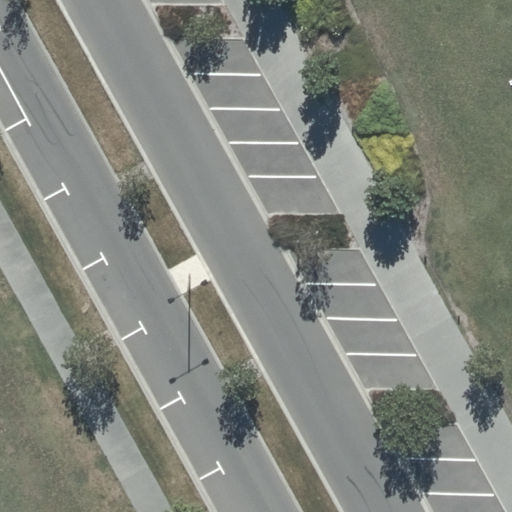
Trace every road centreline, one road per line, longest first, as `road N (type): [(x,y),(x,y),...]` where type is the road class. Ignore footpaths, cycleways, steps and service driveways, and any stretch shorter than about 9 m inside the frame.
road 1 (unclassified): [(104,0),(385,511)]
road 2 (unclassified): [(273,511),(0,19)]
